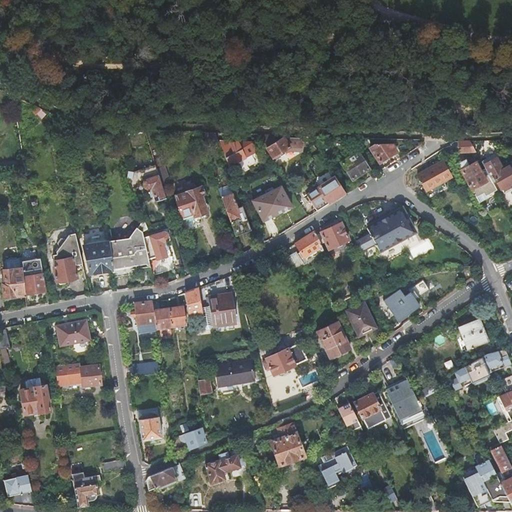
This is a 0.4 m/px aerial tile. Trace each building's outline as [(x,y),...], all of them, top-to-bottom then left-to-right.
[(271,134),(258,134),(274,160),(289,152),(301,152),(302,138),(281,137),(275,140),(271,134)] [(251,142),(218,141),(227,167),(230,166),(234,173),(240,170),(241,173),(250,168),(249,165),(255,162),(251,154),(256,151),(251,142)] [(475,152),(469,142),(458,142),(459,152),(475,152)] [(373,144),(369,147),(378,162),(395,152),(390,145),(373,144)] [(357,152),(340,162),(351,179),(368,168),(357,152)] [(480,161),(488,175),(490,173),(499,190),(501,189),(503,193),(511,189),(508,185),(511,182),(511,171),(508,164),(503,166),(496,152),(480,161)] [(442,161),(417,175),(433,204),(450,194),(447,188),(455,184),(442,161)] [(478,205),(499,194),(488,175),(483,177),(475,163),(467,167),(464,161),(456,165),(478,205)] [(159,179),(163,193),(175,189),(168,167),(156,170),(159,179)] [(317,187),(320,193),(328,204),(345,193),(334,176),(317,187)] [(155,201),(165,198),(163,193),(159,179),(147,182),(144,186),(145,190),(149,192),(150,196),(154,195),(155,201)] [(216,184),(218,191),(224,189),(222,182),(216,184)] [(263,222),(284,210),(280,204),(287,200),(279,186),(252,202),(263,222)] [(204,187),(178,196),(185,217),(208,209),(203,193),(206,192),(204,187)] [(328,204),(320,193),(309,199),(316,211),(328,204)] [(221,198),(229,222),(240,218),(232,194),(221,198)] [(280,204),(284,210),(290,207),(287,200),(280,204)] [(400,209),(387,215),(388,218),(401,212),(400,209)] [(351,236),(360,253),(375,246),(378,251),(412,235),(401,212),(388,218),(387,215),(384,216),(384,215),(381,217),(378,219),(379,222),(365,228),(368,234),(356,240),(353,235),(351,236)] [(364,225),(365,228),(379,222),(378,219),(364,225)] [(340,224),(321,233),(329,250),(348,240),(340,224)] [(111,269),(113,279),(128,277),(129,278),(137,277),(135,266),(145,264),(149,268),(141,233),(138,229),(127,239),(107,242),(111,269)] [(314,231),(294,244),(301,259),(322,249),(314,231)] [(164,232),(150,236),(157,259),(167,256),(165,251),(169,250),(167,241),(169,239),(167,234),(164,232)] [(81,266),(74,235),(67,236),(64,240),(62,239),(61,239),(60,238),(59,239),(58,239),(57,239),(56,240),(56,241),(55,242),(55,243),(55,244),(55,245),(55,246),(55,247),(56,248),(57,248),(54,252),(54,256),(50,257),(52,268),(51,268),(53,283),(76,279),(73,267),(81,266)] [(403,240),(412,259),(434,248),(429,237),(417,243),(413,236),(403,240)] [(90,273),(111,269),(107,242),(107,241),(85,245),(90,273)] [(287,257),(293,269),(300,265),(295,253),(287,257)] [(4,297),(25,295),(25,294),(23,277),(22,268),(4,270),(5,283),(2,283),(4,297)] [(23,277),(25,294),(45,290),(42,274),(23,277)] [(420,303),(418,300),(416,296),(419,294),(415,288),(405,295),(401,288),(386,298),(399,318),(420,303)] [(195,289),(184,293),(187,317),(200,315),(199,308),(195,289)] [(206,297),(208,307),(209,315),(211,327),(235,323),(231,293),(206,297)] [(151,301),(135,303),(137,324),(154,322),(152,311),(151,301)] [(366,302),(349,308),(358,334),(375,328),(366,302)] [(208,307),(199,308),(200,315),(200,316),(209,315),(208,307)] [(169,309),(172,325),(183,324),(180,308),(169,309)] [(154,322),(154,328),(172,325),(169,309),(157,310),(152,311),(154,322)] [(85,321),(55,327),(59,347),(89,341),(85,321)] [(338,321),(318,330),(329,357),(350,348),(338,321)] [(460,338),(455,341),(462,355),(468,352),(466,350),(486,341),(476,321),(456,329),(460,338)] [(0,330),(0,349),(8,347),(4,330),(0,330)] [(300,342),(264,357),(268,366),(271,374),(307,359),(300,342)] [(450,381),(454,391),(489,375),(488,373),(511,364),(505,349),(485,355),(447,376),(454,373),(457,379),(450,381)] [(251,382),(262,380),(256,358),(213,366),(217,384),(250,378),(251,382)] [(79,362),(54,367),(56,384),(81,381),(82,384),(100,382),(98,365),(80,367),(79,362)] [(132,365),(133,376),(157,373),(155,362),(132,365)] [(511,386),(511,374),(501,380),(504,386),(507,385),(508,388),(511,386)] [(413,394),(406,379),(398,383),(397,381),(386,386),(389,393),(385,395),(396,417),(400,425),(423,415),(419,407),(420,406),(417,401),(416,401),(413,394)] [(197,382),(199,395),(210,393),(208,380),(197,382)] [(312,384),(300,390),(303,395),(300,402),(317,395),(312,384)] [(45,387),(20,391),(25,416),(50,411),(45,387)] [(511,389),(506,392),(503,394),(499,396),(502,401),(499,402),(503,411),(506,410),(511,420),(511,419),(511,389)] [(384,416),(390,414),(378,390),(353,402),(361,418),(362,418),(367,427),(385,419),(384,416)] [(341,407),(337,409),(348,433),(354,430),(360,428),(347,402),(341,406),(341,407)] [(155,408),(136,411),(137,420),(157,417),(155,408)] [(157,417),(137,420),(140,441),(160,438),(157,417)] [(494,430),(500,442),(509,438),(506,432),(511,429),(511,419),(511,420),(508,421),(493,428),(494,430)] [(278,439),(274,440),(283,464),(307,455),(299,432),(301,432),(297,421),(281,427),(283,432),(277,434),(278,439)] [(188,449),(204,443),(197,427),(182,433),(184,439),(188,449)] [(433,463),(446,458),(435,429),(422,434),(433,463)] [(182,433),(169,439),(170,446),(184,439),(182,433)] [(510,501),(511,505),(511,504),(511,467),(501,446),(492,450),(506,480),(500,482),(510,501)] [(320,472),(316,473),(325,491),(339,484),(335,474),(339,472),(340,474),(356,466),(346,447),(331,454),(334,459),(327,462),(317,466),(320,472)] [(239,466),(245,464),(240,449),(219,455),(220,460),(205,464),(210,482),(224,478),(222,471),(239,467),(239,466)] [(269,458),(258,462),(262,475),(273,471),(269,458)] [(489,460),(475,467),(492,501),(510,501),(500,482),(498,477),(495,479),(490,481),(488,477),(489,475),(492,473),(495,472),(489,460)] [(117,462),(102,464),(103,473),(118,470),(117,462)] [(148,491),(186,481),(184,475),(179,464),(148,477),(146,480),(148,491)] [(31,506),(34,507),(27,475),(17,477),(16,472),(11,473),(12,478),(3,480),(9,503),(16,504),(31,506)] [(96,496),(97,496),(96,485),(101,484),(99,476),(85,478),(84,473),(72,475),(78,508),(88,506),(87,502),(92,501),(93,501),(94,501),(95,500),(96,499),(96,498),(96,497),(96,496)] [(469,490),(478,506),(489,500),(481,485),(469,490)] [(391,505),(398,502),(391,488),(384,491),(391,505)] [(438,511),(429,493),(421,497),(428,511),(438,511)]
